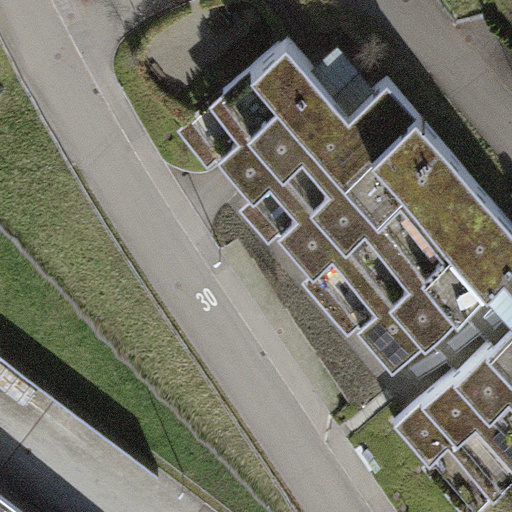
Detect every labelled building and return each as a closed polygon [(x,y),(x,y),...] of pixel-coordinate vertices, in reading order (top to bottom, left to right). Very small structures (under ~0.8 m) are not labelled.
[(281,170),(353,111),(290,33),(218,92),(281,170)] [(353,111),(281,170),(347,251),(376,227),(404,204),(461,158),(395,77),(353,111)] [(254,192),(281,170),(218,92),(190,114),(254,192)] [(470,285),(511,251),(511,220),(461,158),(404,204),(470,285)] [(281,170),(254,192),(320,273),(347,251),(281,170)] [(404,204),(376,227),(442,308),(470,285),(404,204)] [(376,227),(347,251),(413,332),(442,308),(376,227)] [(347,251),(320,273),(386,354),(413,332),(347,251)] [(511,385),(511,329),(505,322),(478,345),(511,385)] [(0,511),(38,511),(0,482),(0,351),(4,347),(0,343),(0,511)] [(511,441),(511,385),(478,345),(450,367),(511,441)] [(509,494),(511,491),(511,441),(450,367),(423,390),(509,494)] [(477,511),(487,511),(509,494),(423,390),(395,413),(477,511)]
